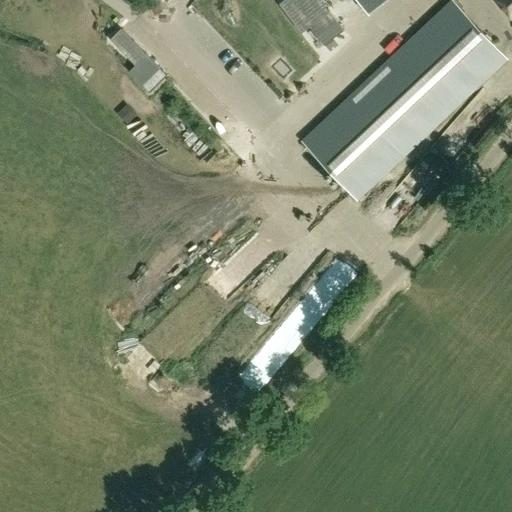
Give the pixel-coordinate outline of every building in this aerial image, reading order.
[(359,0),(368,10),(381,0),(359,0)] [(511,0),(498,0),(511,18),(511,0)] [(487,36),(482,30),(456,55),(426,23),(302,140),(335,176),(358,199),(508,58),(487,36)] [(127,29),(113,40),(133,64),(143,56),(147,53),(127,29)] [(327,53),(343,40),(334,29),(318,41),(327,53)] [(258,85),(251,95),(273,109),(279,99),(258,85)] [(499,94),(479,117),(489,126),(509,104),(499,94)]
